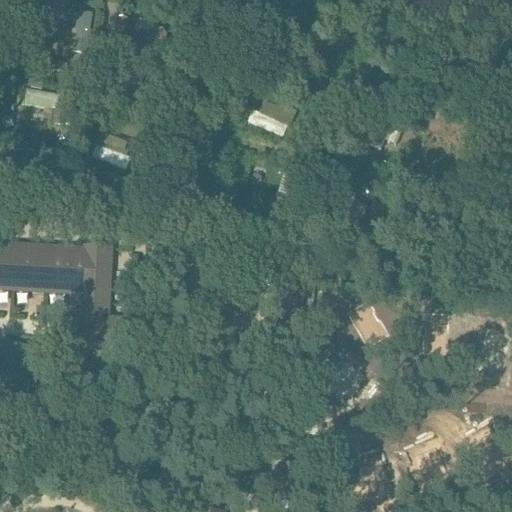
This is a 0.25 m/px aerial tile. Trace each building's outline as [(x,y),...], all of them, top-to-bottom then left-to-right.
[(9,0),(7,11),(18,13),(21,0),(9,0)] [(74,33),(70,54),(85,57),(92,17),(77,14),(74,33)] [(115,21),(110,52),(157,60),(159,47),(165,44),(167,29),(156,28),(154,36),(135,33),(133,43),(125,41),(128,23),(115,21)] [(35,63),(34,74),(51,76),(53,65),(48,65),(35,63)] [(56,64),(54,73),(63,75),(64,66),(56,64)] [(30,79),(28,89),(42,92),(45,82),(30,79)] [(264,120),(262,128),(284,135),(287,127),(264,120)] [(301,130),(295,141),(307,148),(313,137),(301,130)] [(344,194),(336,227),(348,230),(349,225),(353,206),(356,196),(344,194)] [(0,291),(80,295),(77,346),(122,349),(123,319),(107,318),(111,247),(83,246),(83,249),(0,244),(0,291)] [(329,283),(320,323),(345,330),(354,290),(329,283)] [(387,299),(377,339),(402,346),(412,306),(387,299)] [(469,322),(454,361),(478,371),(492,333),(469,322)] [(4,346),(0,375),(0,384),(14,387),(19,388),(20,379),(30,380),(32,369),(22,367),(25,348),(4,346)] [(293,372),(291,392),(297,393),(297,397),(326,402),(330,362),(300,357),(299,373),(293,372)] [(428,382),(412,394),(416,399),(413,402),(431,426),(461,400),(443,376),(431,386),(428,382)] [(14,387),(11,411),(36,415),(37,402),(28,401),(30,380),(20,379),(19,388),(14,387)] [(502,435),(498,455),(504,456),(503,460),(511,461),(511,421),(508,437),(502,435)] [(98,428),(96,437),(126,444),(128,435),(98,428)] [(433,446),(405,456),(411,471),(405,472),(413,491),(419,489),(420,493),(449,483),(433,446)] [(154,465),(141,453),(118,477),(131,489),(154,465)] [(355,457),(325,465),(338,503),(367,496),(362,480),(368,479),(362,460),(356,461),(355,457)] [(303,468),(277,472),(279,482),(280,482),(281,489),(280,489),(282,505),(284,504),(296,503),(307,501),(303,468)]
